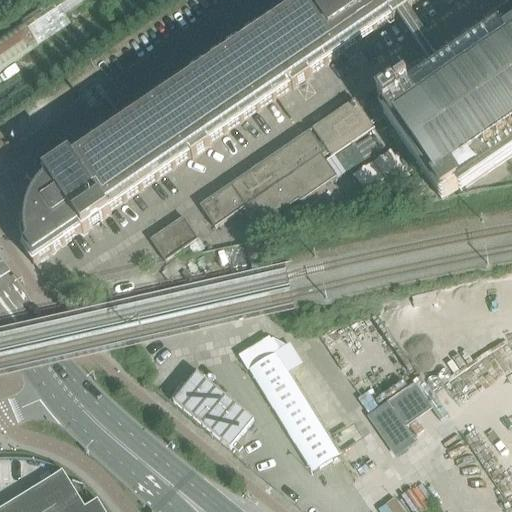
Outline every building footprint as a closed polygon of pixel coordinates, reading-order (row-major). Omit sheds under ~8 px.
[(65,18),(91,0),(54,0),(0,37),(0,74),(38,49),(70,26),(65,18)] [(310,78),(392,23),(393,25),(397,22),(414,48),(435,80),(446,73),(424,41),(408,15),(412,12),(411,10),(425,0),(312,0),(309,2),(308,2),(305,4),(306,4),(305,4),(306,5),(293,13),(292,13),(289,15),(289,16),(277,25),(276,24),(274,25),(273,24),(268,27),(260,33),(260,32),(254,36),(256,38),(254,39),(254,40),(241,49),(241,48),(241,49),(240,48),(238,50),(237,51),(238,51),(225,60),(225,59),(224,60),(224,59),(221,61),(221,62),(209,71),(208,71),(208,70),(205,72),(205,73),(192,82),(191,82),(188,84),(189,84),(188,84),(189,85),(176,93),(175,93),(173,94),(172,92),(167,96),(159,101),(154,105),(155,106),(153,108),(153,109),(140,117),(137,119),(137,120),(124,128),(123,128),(120,130),(121,130),(120,130),(121,131),(108,140),(107,139),(105,140),(104,141),(104,142),(91,151),(91,150),(91,151),(91,150),(88,152),(88,153),(87,153),(88,153),(75,162),(74,162),(74,161),(72,163),(71,161),(44,179),(44,180),(46,183),(43,185),(38,190),(38,189),(38,190),(37,190),(36,192),(36,193),(32,200),(31,200),(29,202),(30,202),(30,203),(27,211),(26,211),(25,214),(26,214),(24,223),(23,223),(23,226),(24,226),(23,235),(23,238),(23,239),(24,238),(25,247),(25,248),(24,248),(25,250),(24,251),(24,252),(25,254),(26,254),(33,264),(32,264),(33,264),(32,265),(34,266),(34,267),(35,267),(35,268),(50,255),(81,234),(82,235),(111,216),(109,214),(153,185),(190,161),(191,162),(210,149),(209,147),(291,92),(293,94),(311,80),(310,78)] [(383,98),(373,105),(385,121),(394,134),(416,166),(430,185),(438,196),(442,202),(459,191),(461,193),(474,185),(511,159),(511,28),(500,36),(446,73),(435,80),(432,82),(416,93),(402,73),(377,90),(380,94),(382,97),(383,98)] [(355,104),(312,134),(320,145),(316,148),(323,158),(327,155),(332,162),(375,133),(355,104)] [(308,136),(200,210),(215,231),(244,211),(254,226),(271,215),(275,221),(298,204),(300,207),(336,182),(321,159),(323,158),(316,148),(308,136)] [(199,243),(183,220),(151,242),(166,265),(199,243)] [(277,357),(250,373),(314,475),(340,459),(277,357)] [(254,423),(197,377),(174,405),(231,452),(254,423)] [(374,414),(369,418),(397,459),(417,445),(408,430),(434,413),(415,386),(374,414)] [(103,511),(98,503),(85,511),(63,475),(29,496),(38,511),(103,511)] [(9,509),(1,511),(38,511),(29,496),(9,509)]
